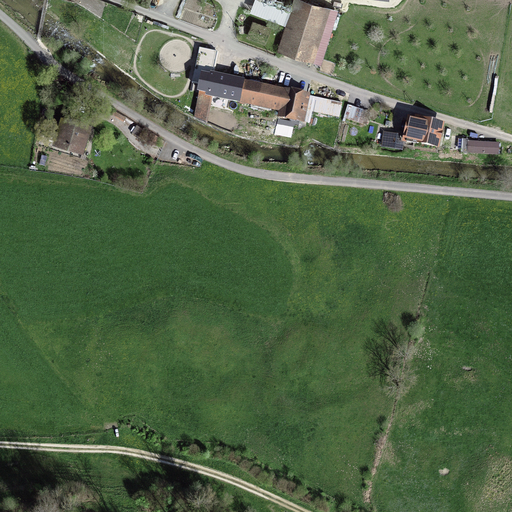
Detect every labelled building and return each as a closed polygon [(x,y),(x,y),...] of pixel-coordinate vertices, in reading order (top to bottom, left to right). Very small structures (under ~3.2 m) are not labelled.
[(296,1),(281,49),(320,62),(324,50),(314,46),(325,10),(296,1)] [(257,2),(252,15),(286,28),(291,15),(257,2)] [(266,30),(252,24),(247,36),(262,42),(266,30)] [(238,101),(242,82),(211,75),(210,78),(202,76),(199,91),(200,91),(195,118),(206,123),(211,96),(238,101)] [(285,91),(242,82),(238,101),(281,110),(280,116),(310,123),(312,112),(339,117),(342,103),(285,91)] [(367,111),(347,105),(343,118),(363,124),(367,111)] [(294,122),(278,119),(275,134),(291,138),(294,122)] [(409,119),(405,141),(418,144),(418,143),(437,147),(441,125),(409,119)] [(59,146),(79,152),(86,128),(82,127),(83,124),(70,121),(70,124),(61,122),(57,134),(62,136),(59,146)] [(148,134),(136,126),(132,133),(144,141),(148,134)] [(384,133),(382,147),(402,149),(403,143),(396,142),(397,135),(384,133)] [(467,152),(498,154),(498,144),(468,142),(467,152)]
